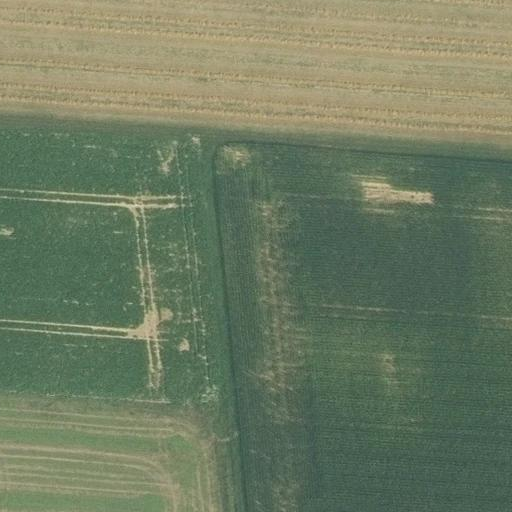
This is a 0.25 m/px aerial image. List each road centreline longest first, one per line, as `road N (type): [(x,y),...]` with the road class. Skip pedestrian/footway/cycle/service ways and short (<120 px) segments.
road 1 (track): [(0,124),(511,160)]
road 2 (track): [(208,140),(243,511)]
